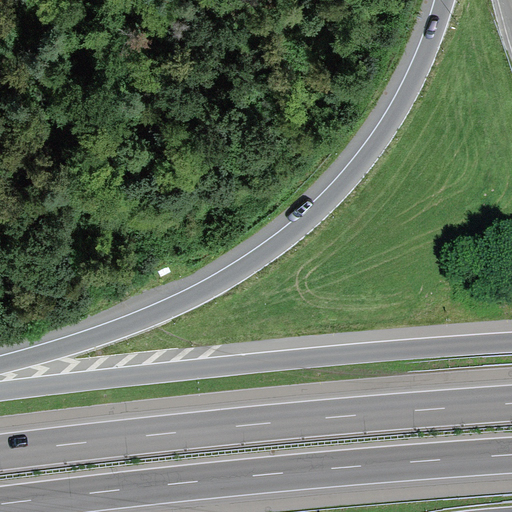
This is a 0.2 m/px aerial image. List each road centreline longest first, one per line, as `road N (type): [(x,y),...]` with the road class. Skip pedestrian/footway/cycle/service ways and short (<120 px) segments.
road 1 (motorway): [(437,0),(397,98),(367,145),(291,223),(196,284),(0,354)]
road 2 (motorway): [(511,403),(0,452)]
road 3 (motorway): [(0,503),(511,454)]
road 4 (motorway): [(511,342),(0,391)]
